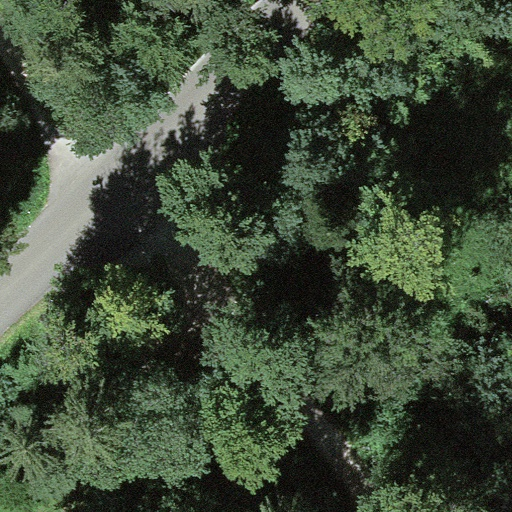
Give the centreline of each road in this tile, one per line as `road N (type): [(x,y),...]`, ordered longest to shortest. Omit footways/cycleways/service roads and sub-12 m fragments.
road 1 (track): [(340,511),(243,415),(76,210),(0,43)]
road 2 (tertiary): [(287,0),(0,286)]
